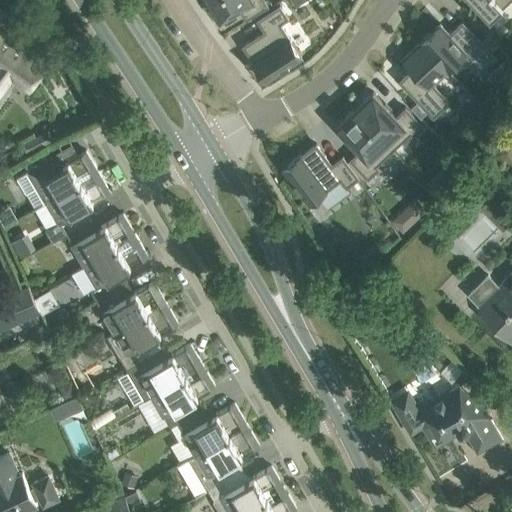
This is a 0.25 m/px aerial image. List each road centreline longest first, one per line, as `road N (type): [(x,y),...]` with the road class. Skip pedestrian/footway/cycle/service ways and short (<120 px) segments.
road 1 (residential): [(289,439),(139,190)]
road 2 (tertiary): [(304,350),(255,217),(214,147)]
road 3 (tertiary): [(186,164),(304,350)]
road 4 (tertiary): [(78,0),(186,164)]
road 5 (residential): [(390,0),(344,63),(263,118)]
road 6 (tertiary): [(214,147),(119,0)]
road 7 (residential): [(263,118),(175,0)]
